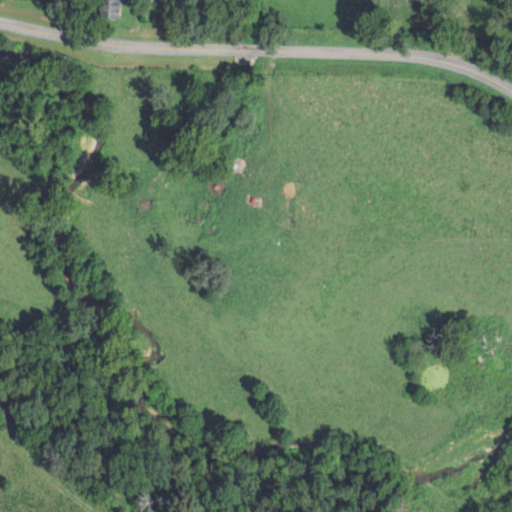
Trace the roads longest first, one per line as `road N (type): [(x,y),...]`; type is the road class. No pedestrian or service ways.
road 1 (tertiary): [(511,85),(454,57),(418,51),(96,40),(0,18)]
road 2 (residential): [(278,46),(325,0),(386,48)]
